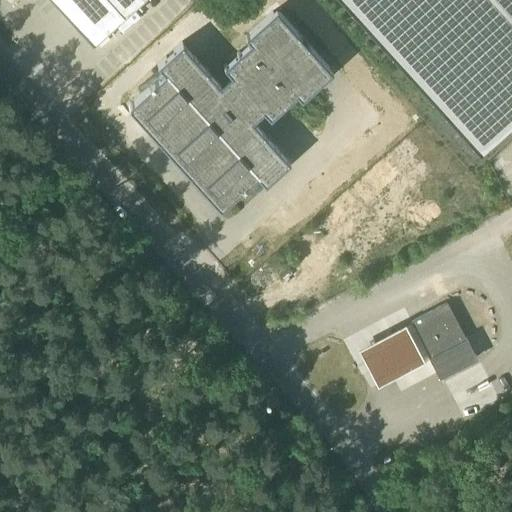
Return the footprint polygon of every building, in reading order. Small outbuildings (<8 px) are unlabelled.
[(56,0),(90,37),(130,0),(56,0)] [(511,0),(342,0),(477,149),(511,117),(511,0)] [(128,107),(157,140),(158,140),(159,140),(159,141),(188,174),(189,174),(189,175),(219,207),(221,207),(257,175),(264,184),(289,161),(252,120),(262,110),(269,118),(296,93),(301,99),(328,74),(328,73),(328,68),(329,67),(279,12),(278,13),(273,12),(272,12),(244,37),(249,42),(223,66),(229,73),(219,83),(181,42),(156,64),(164,73),(128,105),(128,107)] [(321,230),(273,265),(295,294),(342,258),(321,230)] [(410,322),(404,325),(409,334),(423,360),(428,358),(436,374),(438,378),(476,358),(466,338),(464,338),(446,303),(410,322)] [(400,333),(353,357),(372,394),(419,369),(400,333)]
